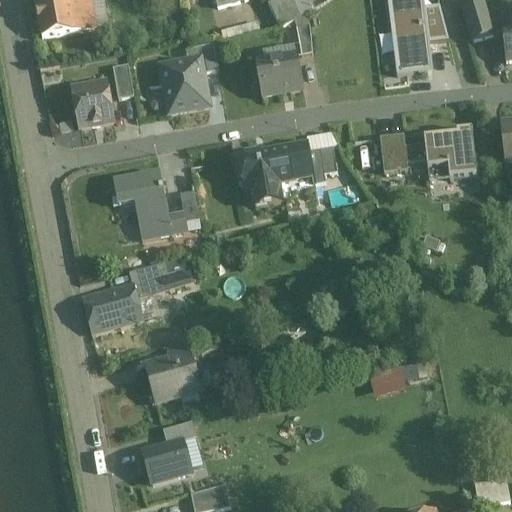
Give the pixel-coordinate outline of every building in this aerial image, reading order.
[(88,0),(43,0),(35,2),(42,41),(94,31),(88,0)] [(215,0),(218,10),(247,2),(246,0),(215,0)] [(292,0),(277,0),(267,5),(280,30),(301,20),(300,19),(293,2),(292,0)] [(309,0),(296,0),(293,2),(300,19),(314,11),(309,0)] [(410,0),(389,2),(399,85),(435,80),(425,0),(410,0)] [(484,5),(462,14),(472,47),(495,41),(484,5)] [(310,30),(297,32),(302,59),(312,57),(310,30)] [(297,59),(256,67),(262,102),(303,94),(297,59)] [(201,65),(162,71),(171,117),(209,110),(201,65)] [(129,69),(113,72),(118,104),(134,101),(129,69)] [(106,88),(73,93),(80,133),(113,127),(106,88)] [(511,127),(503,128),(507,169),(511,168),(511,127)] [(457,137),(457,140),(424,144),(429,187),(477,182),(472,135),(457,137)] [(404,140),(380,142),(384,178),(408,176),(407,168),(426,166),(424,150),(405,152),(404,140)] [(308,149),(234,163),(237,179),(248,177),(250,192),(252,192),(255,211),(282,206),(278,187),(314,180),(308,149)] [(333,151),(320,153),(325,178),(337,176),(333,151)] [(160,176),(114,185),(119,210),(139,206),(146,244),(172,239),(168,219),(160,176)] [(194,196),(181,198),(186,226),(199,223),(194,196)] [(183,216),(168,219),(172,239),(173,240),(188,237),(183,216)] [(132,290),(84,304),(93,338),(142,325),(132,290)] [(188,361),(149,372),(159,406),(180,400),(183,410),(200,405),(188,361)] [(390,371),(392,386),(420,383),(418,368),(390,371)] [(167,448),(141,455),(151,493),(194,481),(185,447),(198,443),(193,428),(163,436),(167,448)] [(502,487),(474,492),(477,510),(505,505),(502,487)] [(230,511),(226,490),(191,500),(193,511),(230,511)]
